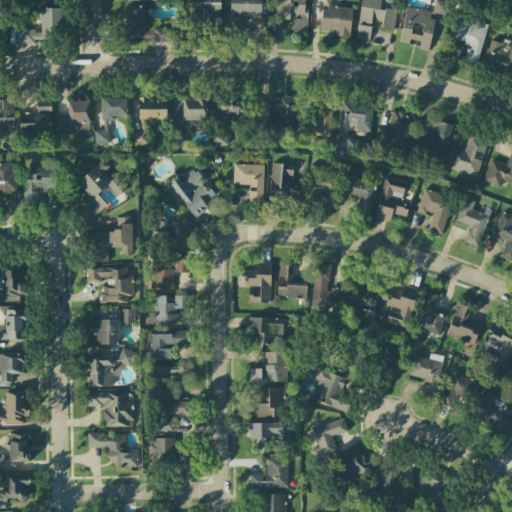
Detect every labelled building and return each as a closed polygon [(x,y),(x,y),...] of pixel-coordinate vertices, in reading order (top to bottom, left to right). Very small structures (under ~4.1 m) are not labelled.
[(220,0),(187,0),(187,18),(199,18),(199,30),(220,30),(220,0)] [(260,18),(260,0),(229,0),(229,30),(242,30),(242,18),(260,18)] [(306,33),(307,1),(292,0),(275,0),(275,19),(293,20),(292,32),(306,33)] [(360,0),(356,39),(369,40),(371,21),(382,22),(381,30),(393,31),(396,10),(379,9),(380,0),(360,0)] [(321,7),(320,31),(335,32),(334,36),(350,37),(352,8),(321,7)] [(399,42),(409,44),(409,40),(420,41),(418,50),(428,51),(434,12),(405,7),(399,42)] [(15,44),(34,44),(35,39),(61,40),(61,9),(41,9),(41,31),(15,30),(15,44)] [(487,24),(458,16),(451,40),(468,44),(464,61),(476,65),(487,24)] [(491,40),(483,63),(511,72),(511,42),(511,43),(507,57),(497,54),(500,44),(491,40)] [(166,120),(166,98),(138,97),(138,119),(166,120)] [(270,97),(272,141),(293,141),(292,97),(270,97)] [(126,99),(101,98),(101,120),(113,120),(114,115),(126,116),(126,99)] [(187,129),(198,129),(198,119),(206,119),(206,98),(174,98),(174,144),(187,144),(187,129)] [(13,101),(0,100),(0,128),(13,128),(13,101)] [(20,135),(51,134),(51,100),(37,101),(37,113),(19,113),(20,135)] [(217,120),(247,121),(247,102),(218,100),(217,120)] [(330,137),(332,101),(317,100),(316,118),(300,117),(298,142),(315,143),(316,136),(330,137)] [(76,130),(90,130),(89,101),(68,101),(68,114),(56,115),(56,130),(76,130)] [(370,132),(373,106),(341,102),(337,137),(347,138),(350,118),(357,119),(355,130),(370,132)] [(372,151),(405,156),(411,115),(391,112),(389,129),(376,127),(372,151)] [(94,131),(95,145),(110,143),(107,121),(103,121),(104,130),(94,131)] [(228,130),(212,130),(212,145),(227,146),(228,130)] [(477,176),(487,139),(468,134),(464,150),(452,147),(446,168),(477,176)] [(360,154),(362,140),(347,138),(345,152),(360,154)] [(490,159),(482,182),(499,188),(502,180),(511,184),(511,148),(506,165),(490,159)] [(76,183),(89,197),(75,209),(87,223),(106,206),(96,195),(107,185),(117,196),(124,189),(106,170),(109,167),(102,159),(76,183)] [(15,163),(0,163),(0,193),(16,193),(15,163)] [(268,203),(298,206),(299,191),(292,190),(295,165),(272,163),(268,203)] [(29,164),(29,178),(23,178),(23,200),(38,200),(39,195),(56,195),(57,164),(29,164)] [(249,185),(248,202),(263,203),(264,165),(234,164),(233,185),(249,185)] [(307,191),(325,191),(325,202),(337,203),(338,176),(328,176),(328,166),(308,165),(307,191)] [(166,188),(177,203),(182,200),(194,217),(207,208),(203,203),(213,196),(194,169),(166,188)] [(375,183),(359,180),(360,172),(347,170),(342,196),(358,198),(356,210),(370,212),(375,183)] [(407,183),(384,178),(375,217),(390,220),(392,214),(406,217),(407,209),(401,208),(407,183)] [(441,234),(452,198),(424,190),(417,211),(432,216),(427,230),(441,234)] [(456,222),(469,226),(464,243),(478,247),(487,215),(471,211),(474,201),(463,198),(456,222)] [(511,262),(511,225),(510,225),(511,219),(511,216),(501,212),(491,237),(505,243),(499,257),(511,262)] [(132,253),(131,217),(117,218),(117,232),(92,232),(92,262),(108,262),(107,247),(121,247),(121,254),(132,253)] [(168,251),(187,252),(189,223),(170,222),(168,251)] [(151,288),(172,289),(172,273),(190,274),(190,260),(174,259),(174,268),(165,268),(165,260),(151,260),(151,288)] [(270,263),(255,263),(255,270),(243,270),(243,286),(249,286),(249,302),(269,303),(270,263)] [(277,298),(306,298),(307,277),(291,276),(292,264),(278,264),(277,298)] [(4,297),(25,296),(24,267),(3,267),(4,297)] [(130,303),(131,276),(126,276),(126,268),(87,268),(86,280),(102,280),(102,303),(130,303)] [(329,269),(315,268),(312,308),(340,309),(341,290),(327,289),(329,269)] [(363,282),(349,280),(346,307),(373,311),(375,291),(362,289),(363,282)] [(416,289),(402,285),(401,292),(389,289),(384,308),(388,308),(385,323),(407,328),(416,289)] [(439,336),(444,317),(431,313),(436,295),(423,291),(413,328),(439,336)] [(188,295),(173,296),(174,303),(165,303),(165,296),(155,296),(155,325),(177,325),(176,309),(188,309),(188,295)] [(481,324),(467,319),(471,308),(457,303),(446,336),(474,345),(481,324)] [(120,323),(133,323),(134,310),(121,309),(120,323)] [(23,310),(3,310),(3,330),(0,330),(0,339),(23,339),(23,310)] [(288,319),(250,318),(249,344),(272,345),(272,338),(288,339),(288,319)] [(90,345),(118,344),(118,319),(90,320),(90,345)] [(150,335),(151,361),(170,360),(170,346),(190,345),(190,330),(170,331),(171,335),(150,335)] [(499,338),(491,334),(480,356),(502,366),(511,345),(511,337),(502,332),(499,338)] [(113,386),(112,376),(120,376),(120,365),(133,365),(133,351),(120,351),(120,356),(87,357),(87,387),(113,386)] [(248,369),(249,383),(286,382),(286,352),(262,352),(263,369),(248,369)] [(0,386),(10,387),(11,374),(23,374),(24,355),(0,354),(0,386)] [(408,376),(423,379),(419,397),(433,400),(443,357),(430,354),(429,359),(413,355),(408,376)] [(148,366),(148,396),(179,396),(179,380),(190,380),(190,366),(148,366)] [(310,399),(334,408),(346,379),(321,369),(310,399)] [(454,396),(468,399),(473,378),(449,373),(442,405),(452,407),(454,396)] [(259,389),(260,404),(251,404),(252,418),(284,417),(283,388),(259,389)] [(5,413),(0,413),(0,423),(24,423),(24,392),(5,392),(5,413)] [(103,427),(133,427),(133,393),(88,393),(88,407),(104,407),(103,427)] [(473,417),(501,432),(511,411),(511,407),(486,393),(473,417)] [(191,416),(191,402),(157,402),(157,431),(169,431),(170,415),(191,416)] [(336,453),(332,436),(347,432),(343,419),(312,428),(317,448),(310,450),(313,460),(336,453)] [(249,439),(256,439),(257,452),(273,452),(273,443),(278,443),(279,448),(289,448),(288,423),(248,423),(249,439)] [(30,462),(29,433),(8,433),(9,462),(30,462)] [(125,434),(88,433),(87,448),(106,448),(106,465),(137,466),(138,450),(124,449),(125,434)] [(174,461),(174,438),(151,438),(150,453),(154,453),(154,461),(174,461)] [(355,474),(365,480),(375,465),(352,450),(338,472),(350,480),(355,474)] [(288,488),(287,458),(265,458),(266,475),(249,475),(249,489),(288,488)] [(399,467),(384,465),(379,503),(407,506),(409,488),(396,487),(399,467)] [(0,501),(28,503),(28,481),(15,480),(16,475),(5,474),(5,483),(0,482),(0,501)] [(286,511),(286,495),(263,495),(262,511),(286,511)]
